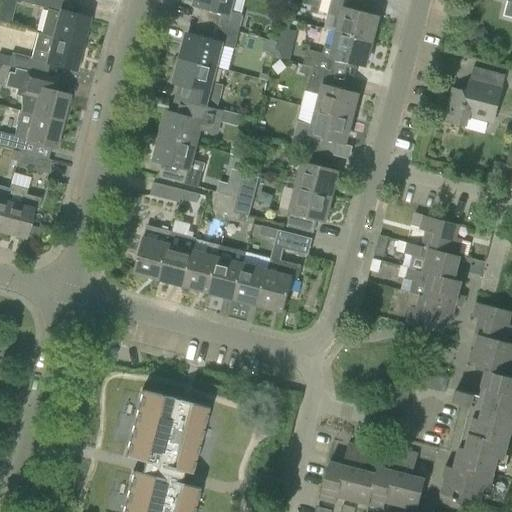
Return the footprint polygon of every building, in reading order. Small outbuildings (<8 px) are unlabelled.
[(88,19),(68,14),(55,10),(57,0),(21,0),(21,3),(45,9),(39,34),(52,38),(80,45),(87,20),(88,19)] [(202,7),(198,23),(238,34),(243,16),(228,13),(231,0),(196,0),(195,5),(202,7)] [(364,0),(332,0),(328,16),(340,19),(336,35),(371,43),(377,20),(370,18),(374,2),(364,0)] [(503,17),(511,19),(511,0),(502,0),(507,1),(503,17)] [(180,61),(214,69),(220,46),(234,50),(238,34),(198,23),(194,39),(186,37),(180,61)] [(454,43),(473,48),(490,40),(484,28),(470,35),(457,31),(454,43)] [(0,64),(45,77),(49,64),(74,71),(74,70),(80,45),(52,38),(39,34),(37,34),(30,59),(11,54),(10,58),(0,55),(0,64)] [(365,65),(371,43),(336,35),(333,49),(325,47),(322,55),(307,51),(303,67),(314,69),(354,79),(358,63),(365,65)] [(277,45),(273,59),(288,63),(292,48),(277,45)] [(178,101),(217,111),(223,87),(210,83),(214,69),(180,61),(175,82),(182,84),(178,101)] [(20,111),(61,122),(68,96),(54,92),(57,80),(45,77),(0,64),(0,65),(15,69),(13,74),(8,73),(4,87),(16,90),(15,96),(20,98),(20,111)] [(505,76),(473,68),(466,93),(453,90),(444,121),(466,127),(468,117),(493,123),(505,76)] [(312,77),(308,93),(320,96),(316,112),(351,120),(357,97),(349,95),(354,79),(314,69),(312,77)] [(161,137),(194,146),(198,131),(218,136),(224,113),(217,111),(178,101),(174,117),(166,115),(161,137)] [(0,133),(0,147),(19,152),(47,160),(50,148),(54,149),(61,122),(20,111),(20,112),(14,137),(0,133)] [(306,150),(333,157),(338,140),(345,142),(351,120),(316,112),(312,126),(298,123),(292,146),(306,150)] [(255,128),(253,136),(262,138),(264,130),(255,128)] [(162,162),(158,179),(198,189),(205,164),(190,161),(194,146),(161,137),(155,160),(162,162)] [(232,148),(230,155),(247,159),(249,152),(232,148)] [(333,157),(306,150),(295,190),(330,198),(336,175),(329,173),(333,157)] [(51,161),(47,160),(19,152),(15,166),(47,175),(51,161)] [(494,164),(491,177),(504,181),(508,167),(494,164)] [(219,184),(217,193),(237,198),(241,186),(229,183),(228,186),(219,184)] [(180,200),(182,191),(154,184),(150,197),(179,204),(180,200)] [(8,189),(0,218),(0,232),(23,239),(30,211),(37,213),(41,199),(25,195),(26,190),(10,186),(9,189),(8,189)] [(286,227),(313,234),(317,218),(325,220),(330,198),(295,190),(286,227)] [(199,196),(182,191),(180,200),(197,204),(199,196)] [(217,193),(214,205),(234,210),(237,198),(217,193)] [(243,200),(237,198),(234,210),(233,214),(246,217),(248,218),(252,202),(243,200)] [(246,217),(233,214),(229,213),(228,215),(227,221),(241,225),(242,220),(245,221),(246,217)] [(413,214),(410,225),(420,228),(423,216),(413,214)] [(456,238),(459,226),(423,216),(420,228),(419,231),(425,232),(421,248),(457,256),(462,240),(456,238)] [(28,226),(25,234),(36,237),(38,229),(28,226)] [(276,240),(278,231),(262,227),(260,236),(275,240),(276,240)] [(159,279),(168,247),(171,233),(160,230),(157,244),(142,240),(134,273),(159,279)] [(278,231),(276,240),(273,251),(282,253),(282,250),(295,253),(308,257),(308,256),(309,252),(312,240),(278,231)] [(184,286),(192,253),(196,241),(196,240),(184,237),(181,250),(168,247),(159,279),(184,286)] [(206,257),(192,253),(184,286),(208,292),(217,260),(220,247),(209,244),(206,257)] [(461,283),(462,280),(464,272),(457,270),(460,257),(457,256),(421,248),(406,244),(403,254),(424,260),(421,272),(461,283)] [(230,263),(217,260),(208,292),(233,299),(245,254),(234,251),(230,263)] [(270,259),(258,306),(283,312),(292,280),(297,282),(301,267),(280,261),(282,253),(273,251),(270,259)] [(245,254),(233,299),(258,306),(270,259),(245,252),(245,254)] [(462,308),(465,297),(458,295),(461,283),(421,272),(407,269),(404,279),(412,281),(409,294),(419,297),(455,306),(462,308)] [(452,320),(455,306),(419,297),(415,308),(410,307),(406,324),(441,334),(445,318),(452,320)] [(444,478),(440,494),(438,504),(461,510),(463,501),(479,505),(483,489),(489,490),(497,459),(504,461),(511,429),(511,344),(510,344),(511,335),(511,326),(508,325),(511,313),(476,303),(472,318),(481,320),(479,325),(477,324),(474,335),(477,336),(473,351),(471,350),(468,362),(477,364),(475,369),(485,372),(481,388),(489,390),(487,395),(486,394),(481,414),(482,415),(481,420),(473,418),(466,444),(468,445),(467,450),(459,448),(453,469),(445,467),(442,478),(444,478)] [(422,388),(426,375),(418,373),(417,377),(415,386),(422,388)] [(399,389),(409,392),(415,386),(417,377),(410,375),(401,382),(399,389)] [(433,377),(426,375),(422,388),(430,390),(433,377)] [(430,390),(437,391),(440,379),(433,377),(430,390)] [(440,379),(437,391),(444,393),(448,380),(440,379)] [(407,398),(409,392),(399,389),(395,388),(394,395),(407,398)] [(132,471),(121,511),(191,511),(198,488),(179,483),(181,473),(189,475),(192,463),(197,442),(206,408),(141,391),(132,425),(127,446),(124,458),(137,461),(141,462),(138,473),(135,472),(132,471)] [(452,403),(462,405),(470,407),(474,395),(455,391),(452,403)] [(392,402),(405,405),(407,398),(394,395),(392,402)] [(403,412),(405,405),(392,402),(390,409),(403,412)] [(319,500),(331,503),(335,504),(337,497),(345,499),(359,447),(348,444),(344,460),(345,460),(343,466),(329,462),(319,500)] [(345,499),(368,505),(378,467),(376,474),(363,471),(364,465),(365,466),(369,450),(359,447),(345,499)] [(393,505),(407,452),(396,449),(392,465),(393,466),(392,471),(378,467),(368,505),(383,509),(385,503),(393,505)] [(413,471),(418,455),(407,452),(393,505),(417,511),(425,480),(411,476),(412,471),(413,471)]
